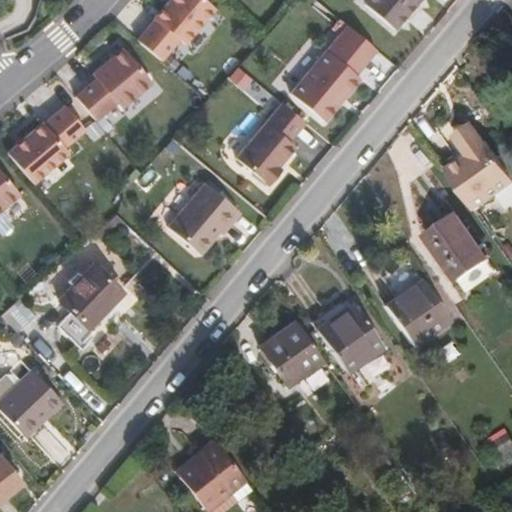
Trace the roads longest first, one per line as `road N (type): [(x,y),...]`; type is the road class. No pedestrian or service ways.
road 1 (residential): [(55,511),(485,0)]
road 2 (residential): [(0,91),(98,0)]
